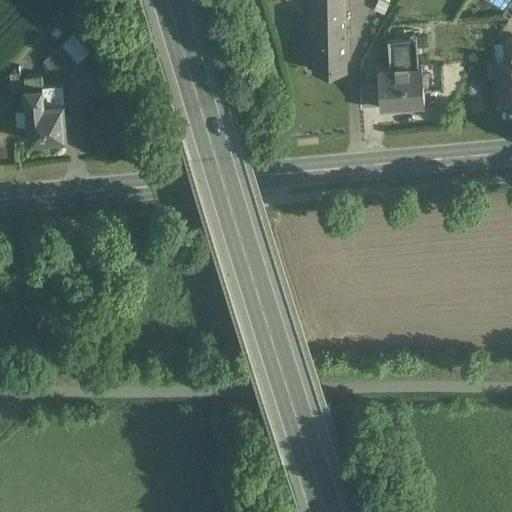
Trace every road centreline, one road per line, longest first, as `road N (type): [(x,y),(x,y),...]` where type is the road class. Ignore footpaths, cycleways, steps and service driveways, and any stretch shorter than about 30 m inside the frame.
road 1 (primary): [(331,511),(172,0)]
road 2 (primary): [(511,152),(0,198)]
